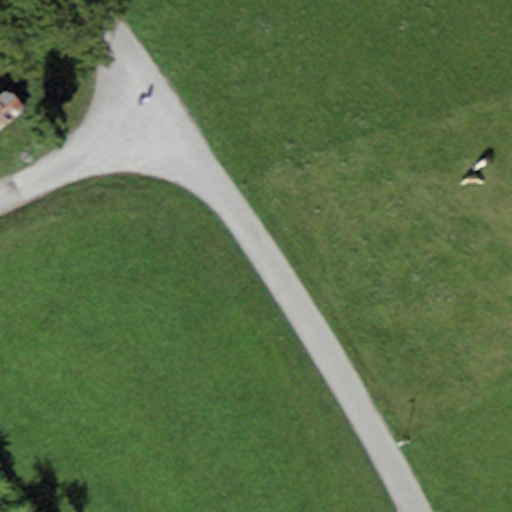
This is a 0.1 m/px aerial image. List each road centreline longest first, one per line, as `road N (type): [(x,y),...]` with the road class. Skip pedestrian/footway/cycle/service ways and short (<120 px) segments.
road 1 (unclassified): [(412,511),(77,0)]
road 2 (track): [(0,209),(160,120)]
